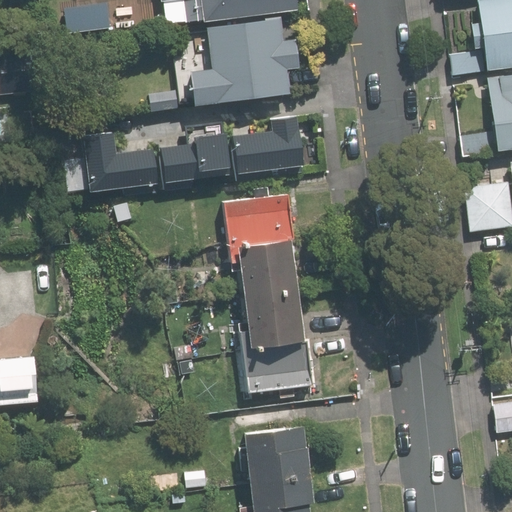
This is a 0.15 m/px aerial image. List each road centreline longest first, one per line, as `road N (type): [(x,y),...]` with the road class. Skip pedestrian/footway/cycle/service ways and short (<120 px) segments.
road 1 (tertiary): [(415,322),(437,511)]
road 2 (tertiary): [(377,0),(398,187)]
road 3 (tertiary): [(415,322),(385,254),(398,187)]
road 4 (tertiary): [(398,187),(425,249),(415,322)]
